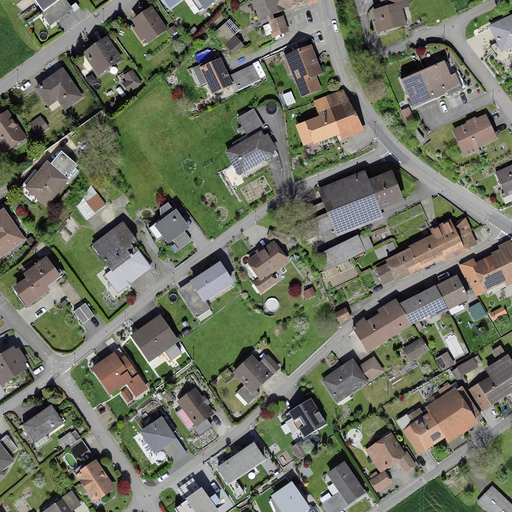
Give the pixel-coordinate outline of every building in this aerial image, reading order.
[(55,22),(69,12),(60,0),(32,0),(42,13),(46,10),(55,22)] [(215,0),(189,0),(198,13),(215,0)] [(315,0),(314,0),(251,0),(259,22),(270,18),(269,14),(304,1),(305,4),(315,0)] [(407,7),(404,0),(380,0),(382,4),(380,4),(382,10),(374,13),(377,22),(375,23),(377,32),(403,25),(399,9),(407,7)] [(163,31),(150,12),(145,16),(144,13),(138,17),(140,20),(135,23),(148,42),(163,31)] [(511,17),(490,28),(501,51),(511,46),(511,17)] [(280,31),(284,30),(280,20),(262,27),(265,36),(270,34),(270,35),(280,31)] [(223,44),(231,54),(242,46),(234,35),(223,44)] [(119,59),(106,40),(84,56),(97,75),(119,59)] [(310,77),(318,73),(309,49),(289,57),(294,71),(292,72),(302,96),(318,90),(314,79),(310,79),(310,77)] [(212,94),(230,86),(218,61),(201,70),(212,94)] [(442,61),(421,70),(433,98),(446,92),(448,96),(464,88),(446,62),(443,63),(442,61)] [(412,107),(433,98),(421,70),(400,80),(412,107)] [(80,98),(61,72),(36,90),(45,102),(53,97),(57,102),(59,102),(64,109),(80,98)] [(128,92),(139,84),(131,73),(124,78),(127,82),(123,85),(128,92)] [(358,124),(342,92),(313,103),(320,121),(307,127),(306,123),(295,127),(303,146),(358,124)] [(261,129),(251,112),(237,120),(247,137),(261,129)] [(18,132),(5,113),(0,116),(0,140),(8,151),(21,141),(16,133),(18,132)] [(475,147),(494,138),(485,118),(453,132),(462,150),(474,144),(475,147)] [(36,136),(44,130),(36,120),(29,125),(36,136)] [(419,142),(422,140),(413,127),(409,130),(419,142)] [(243,172),(271,155),(267,147),(270,145),(266,137),(262,139),(259,134),(226,154),(235,169),(239,167),(243,172)] [(66,181),(46,164),(20,195),(33,205),(38,199),(45,206),(66,181)] [(511,170),(508,172),(507,169),(495,175),(504,194),(501,196),(505,204),(511,200),(511,170)] [(334,226),(398,200),(389,177),(372,183),(371,181),(367,182),(364,173),(320,190),(320,192),(315,194),(331,233),(336,231),(334,226)] [(93,214),(105,206),(97,195),(85,203),(93,214)] [(182,231),(186,229),(167,204),(159,210),(160,219),(158,221),(161,224),(156,227),(167,242),(170,240),(173,243),(185,234),(182,231)] [(0,256),(23,240),(2,211),(0,212),(0,256)] [(442,236),(435,240),(438,248),(469,233),(463,220),(451,226),(449,224),(439,229),(442,236)] [(123,225),(102,240),(104,243),(95,250),(111,271),(107,274),(116,287),(123,288),(132,281),(130,278),(144,267),(132,250),(133,250),(130,246),(135,242),(123,225)] [(267,239),(281,243),(283,236),(269,232),(267,239)] [(469,233),(438,248),(443,257),(451,253),(455,257),(467,251),(467,250),(473,247),(471,242),(473,240),(469,233)] [(363,252),(357,237),(316,257),(324,272),(363,252)] [(419,248),(411,252),(418,268),(443,257),(438,248),(435,240),(419,248)] [(511,248),(509,242),(498,247),(502,255),(475,268),(472,261),(459,267),(464,278),(466,277),(475,296),(484,292),(483,288),(511,273),(511,248)] [(268,274),(285,262),(272,245),(248,263),(260,279),(254,283),(260,292),(274,283),(268,274)] [(406,274),(418,268),(411,252),(410,252),(386,263),(387,266),(376,272),(382,283),(393,277),(394,280),(403,276),(401,272),(404,271),(406,274)] [(51,277),(54,281),(62,275),(59,270),(55,273),(45,260),(25,275),(28,280),(15,289),(27,305),(46,291),(39,282),(42,280),(44,282),(51,277)] [(208,309),(203,301),(229,282),(219,266),(211,272),(210,271),(191,284),(194,288),(181,296),(195,318),(208,309)] [(455,279),(435,289),(446,310),(465,300),(455,279)] [(435,315),(446,310),(435,289),(399,307),(409,323),(433,311),(435,315)] [(82,325),(93,316),(84,304),(73,313),(82,325)] [(474,321),(485,315),(479,304),(468,310),(474,321)] [(352,329),(365,350),(409,323),(399,307),(365,327),(361,321),(352,329)] [(349,318),(345,309),(334,314),(338,324),(349,318)] [(490,315),(493,320),(504,314),(502,309),(490,315)] [(176,341),(160,318),(132,338),(148,361),(164,350),(171,359),(179,353),(173,344),(176,341)] [(414,359),(427,351),(420,340),(407,348),(414,359)] [(472,389),(483,408),(511,389),(511,366),(506,358),(505,358),(499,348),(491,353),(498,363),(486,371),(492,379),(481,386),(479,384),(472,389)] [(28,367),(20,353),(17,349),(14,352),(12,349),(0,356),(0,384),(0,385),(28,367)] [(114,356),(113,355),(112,356),(113,357),(94,370),(93,369),(92,370),(109,394),(125,383),(133,395),(145,387),(120,352),(114,356)] [(442,371),(452,365),(446,355),(436,361),(442,371)] [(268,377),(250,358),(234,373),(252,392),(268,377)] [(271,374),(277,369),(267,358),(261,363),(271,374)] [(372,359),(359,368),(368,381),(381,372),(372,359)] [(466,382),(461,375),(476,367),(472,360),(457,369),(451,373),(460,386),(466,382)] [(365,383),(351,363),(323,381),(335,399),(347,391),(349,394),(365,383)] [(471,422),(479,416),(461,388),(453,393),(447,385),(437,392),(442,399),(426,410),(431,417),(427,420),(422,413),(421,414),(418,410),(407,417),(412,425),(403,432),(418,455),(427,449),(425,446),(468,418),(471,422)] [(127,404),(132,400),(126,391),(120,394),(127,404)] [(205,420),(211,415),(193,391),(178,402),(195,426),(192,428),(198,436),(210,427),(205,420)] [(325,425),(309,400),(288,413),(294,421),(298,419),(303,427),(299,430),(304,438),(325,425)] [(60,422),(50,407),(22,426),(32,441),(43,434),(44,435),(53,429),(52,427),(60,422)] [(170,421),(147,435),(160,457),(183,443),(170,421)] [(7,457),(17,449),(7,436),(0,441),(0,477),(2,476),(0,473),(0,470),(11,462),(7,457)] [(372,449),(385,468),(397,460),(403,470),(407,470),(414,466),(405,453),(402,455),(389,437),(372,449)] [(78,440),(66,448),(71,455),(82,447),(78,440)] [(263,459),(254,445),(217,470),(226,483),(263,459)] [(94,500),(111,489),(94,464),(78,475),(82,482),(81,482),(88,491),(94,500)] [(348,503),(362,494),(342,465),(328,474),(348,503)] [(376,491),(389,483),(383,474),(370,482),(376,491)] [(273,498),(282,511),(300,511),(306,508),(290,486),(273,498)] [(511,511),(511,506),(492,487),(477,503),(486,511),(511,511)] [(216,511),(201,490),(174,509),(175,511),(216,511)] [(67,511),(64,507),(68,504),(72,510),(79,505),(70,492),(59,500),(59,501),(43,511),(67,511)] [(341,508),(346,505),(343,500),(337,504),(341,508)]
